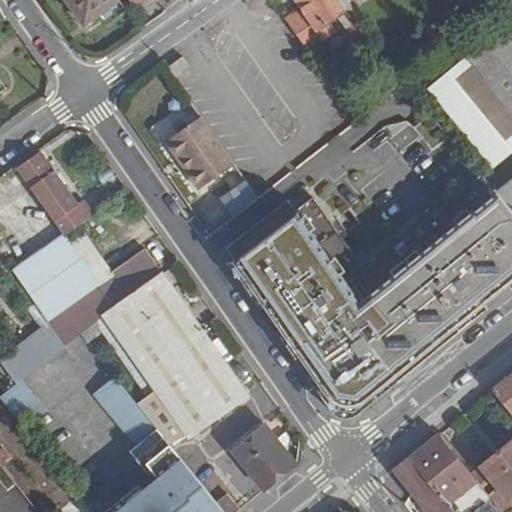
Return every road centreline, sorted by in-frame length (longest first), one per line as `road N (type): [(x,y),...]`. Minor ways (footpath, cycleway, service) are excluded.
road 1 (residential): [(346,463),(86,94)]
road 2 (tertiary): [(511,328),(346,463)]
road 3 (residential): [(219,0),(86,94)]
